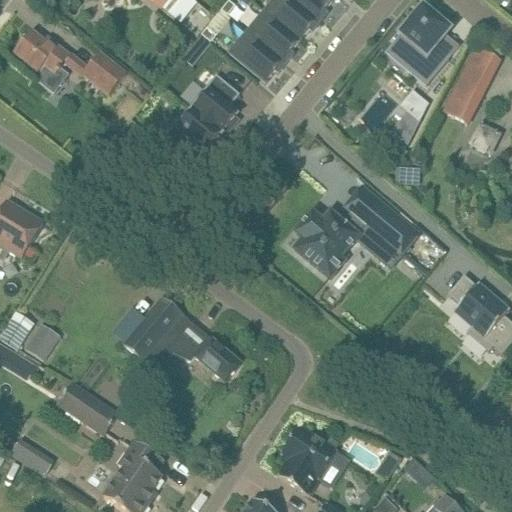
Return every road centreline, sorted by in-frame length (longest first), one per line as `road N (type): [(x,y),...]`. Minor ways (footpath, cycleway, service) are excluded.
road 1 (residential): [(209,511),(303,358),(263,322),(163,261)]
road 2 (residential): [(387,0),(163,261)]
road 3 (residential): [(163,261),(0,138)]
